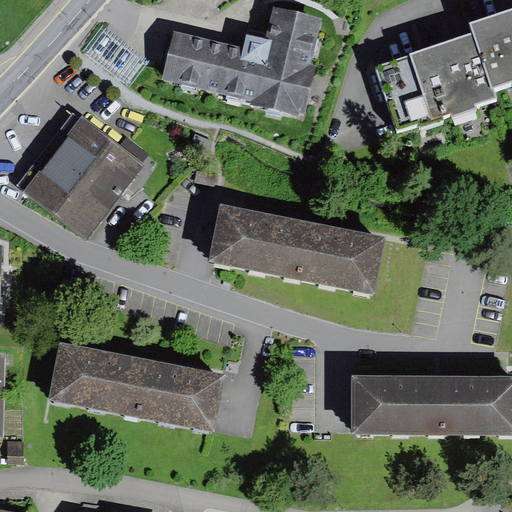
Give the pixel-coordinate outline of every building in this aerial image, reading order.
[(244,51),(173,34),(161,82),(251,104),(250,108),(304,122),(317,68),(311,63),(321,22),(275,11),(269,35),(249,30),(244,51)] [(511,12),(471,26),(474,35),(493,89),(511,82),(511,12)] [(103,28),(84,52),(130,87),(148,63),(103,28)] [(493,89),(474,35),(375,69),(398,134),(420,126),(422,130),(444,123),(442,117),(451,114),(453,120),(478,112),(476,107),(497,100),(493,89)] [(72,115),(14,186),(86,239),(144,168),(141,166),(119,149),(72,115)] [(126,139),(119,149),(141,166),(148,156),(126,139)] [(388,242),(219,208),(208,262),(377,296),(388,242)] [(225,379),(60,346),(47,407),(215,436),(225,379)] [(511,378),(352,379),(352,439),(511,438),(511,378)] [(23,441),(8,442),(9,465),(24,464),(23,441)]
